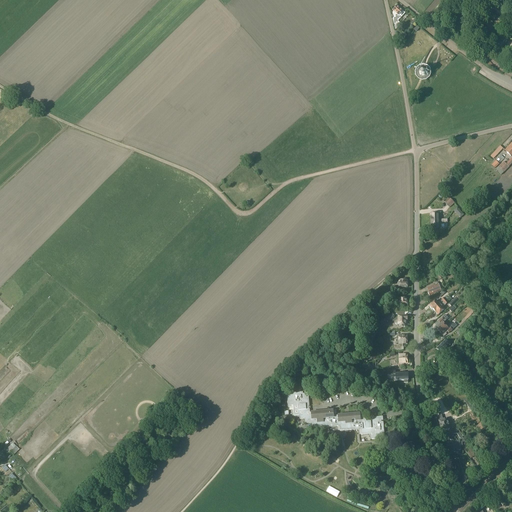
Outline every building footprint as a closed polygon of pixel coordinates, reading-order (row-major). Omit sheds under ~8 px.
[(395,16),(393,19),(395,30),(401,24),(398,21),(405,13),(403,11),(397,5),(393,10),(392,12),(394,14),(393,15),(395,16)] [(406,35),(404,33),(397,39),(399,41),(406,35)] [(430,74),(429,70),(427,67),(424,66),(420,66),(417,68),(416,72),(416,75),(418,78),(422,80),(425,79),(428,77),(430,74)] [(490,155),(493,158),(502,148),(499,145),(490,155)] [(504,162),(498,167),(501,170),(504,172),(504,173),(509,167),(511,163),(511,158),(506,164),(504,162)] [(433,213),(431,213),(431,220),(441,220),(441,212),(433,212),(433,213)] [(441,220),(431,220),(431,228),(439,228),(439,222),(442,222),(442,223),(447,223),(447,219),(442,219),(442,220),(441,220)] [(448,271),(450,269),(452,268),(451,266),(440,275),(442,278),(444,276),(445,277),(449,273),(448,271)] [(435,284),(435,286),(427,289),(429,295),(441,291),(439,285),(438,283),(435,284)] [(469,304),(473,299),(468,294),(465,298),(466,299),(465,300),(469,304)] [(378,295),(371,300),(374,305),(381,300),(378,295)] [(407,299),(398,299),(398,296),(397,296),(390,300),(391,303),(397,300),(397,306),(404,306),(404,308),(407,308),(407,306),(407,299)] [(441,305),(446,300),(448,298),(447,296),(439,303),(436,300),(430,306),(430,307),(432,309),(434,311),(441,305)] [(441,305),(434,311),(438,315),(445,309),(443,307),(448,302),(446,300),(441,305)] [(487,308),(483,304),(475,313),(479,317),(487,308)] [(393,312),(392,314),(394,317),(395,319),(396,321),(399,321),(399,325),(402,325),(402,327),(405,327),(405,325),(406,325),(406,324),(407,324),(407,322),(406,321),(406,319),(407,319),(407,316),(402,316),(402,312),(393,312)] [(392,314),(383,319),(385,323),(386,323),(394,317),(392,314)] [(437,325),(435,327),(436,328),(437,329),(437,330),(437,331),(438,331),(439,332),(446,326),(443,323),(448,318),(445,315),(436,323),(437,325)] [(446,326),(439,332),(440,332),(440,333),(441,334),(442,334),(442,335),(443,335),(444,337),(447,334),(446,333),(448,332),(449,333),(457,326),(454,323),(448,328),(446,326)] [(399,345),(394,345),(394,350),(399,350),(403,350),(403,347),(403,344),(407,344),(407,342),(407,341),(407,340),(407,335),(397,335),(397,338),(399,338),(399,345)] [(445,341),(437,349),(441,354),(450,345),(445,341)] [(407,364),(407,355),(399,355),(400,364),(407,364)] [(396,374),(395,374),(395,375),(396,381),(397,380),(404,380),(404,383),(407,383),(407,380),(408,380),(409,380),(409,377),(408,377),(408,373),(397,374),(396,374)] [(289,410),(293,410),(294,416),(299,415),(299,419),(305,419),(305,424),(312,423),(313,428),(328,427),(329,432),(361,430),(361,435),(370,434),(370,439),(385,438),(384,434),(382,434),(382,433),(384,433),(383,422),(381,422),(381,421),(383,421),(383,417),(368,418),(368,419),(365,419),(365,418),(363,418),(363,413),(335,416),(335,414),(336,414),(336,410),(310,412),(310,409),(309,409),(308,406),(309,406),(308,391),(304,392),(304,394),(303,394),(303,392),(292,393),(292,395),(291,395),(290,393),(287,393),(288,408),(289,407),(289,410)] [(471,403),(468,405),(473,412),(476,409),(471,403)] [(441,415),(437,416),(439,421),(438,421),(442,432),(450,429),(447,419),(443,420),(441,415)] [(457,434),(460,439),(459,440),(460,441),(453,442),(453,443),(450,443),(446,443),(447,447),(448,451),(448,454),(450,454),(451,453),(451,451),(454,451),(454,452),(456,452),(456,451),(461,450),(460,447),(463,447),(462,443),(465,441),(459,432),(457,434)] [(12,447),(5,454),(6,456),(7,456),(11,452),(14,449),(12,447)] [(470,447),(467,449),(469,452),(473,458),(476,455),(470,447)]
